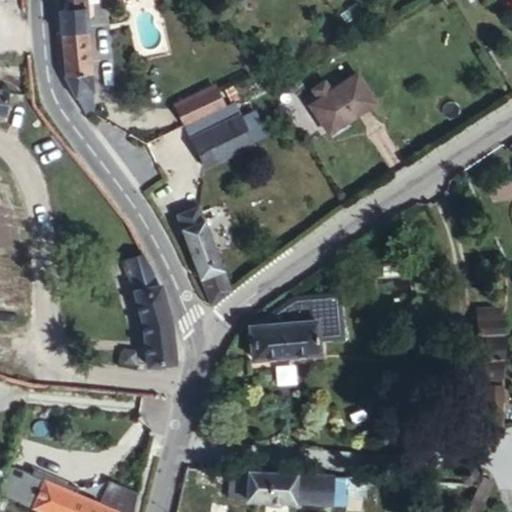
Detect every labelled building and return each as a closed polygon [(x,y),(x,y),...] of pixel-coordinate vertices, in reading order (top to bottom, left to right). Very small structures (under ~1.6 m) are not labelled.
[(91,120),(111,118),(107,0),(70,0),(74,91),(91,120)] [(314,96),(306,103),(324,128),(365,95),(348,70),(323,89),(316,80),(307,87),(314,96)] [(205,95),(169,119),(181,137),(217,114),(205,95)] [(234,121),(190,150),(206,175),(250,146),(234,121)] [(214,306),(235,288),(195,214),(170,228),(214,306)] [(154,363),(177,343),(151,283),(137,253),(108,267),(154,363)] [(287,306),(286,298),(266,316),(268,324),(280,321),(290,319),(289,313),(287,306)] [(311,301),(287,306),(289,313),(312,309),(311,301)] [(334,304),(312,309),(318,347),(341,340),(334,304)] [(494,384),(511,382),(511,380),(509,308),(481,309),(486,385),(494,384)] [(259,335),(258,323),(247,332),(257,377),(321,364),(318,347),(312,309),(289,313),(290,319),(280,321),(284,330),(270,333),(259,335)] [(268,324),(266,316),(258,323),(259,335),(270,333),(268,324)] [(280,321),(268,324),(270,333),(284,330),(280,321)] [(511,431),(511,382),(494,384),(496,423),(504,432),(511,431)] [(493,480),(494,476),(493,473),(491,470),(488,468),(484,467),(481,467),(478,469),(475,472),(474,475),(474,478),(476,482),(478,484),(482,486),(485,486),(489,485),(491,483),(493,480)] [(263,484),(264,472),(246,471),(246,483),(263,484)] [(16,472),(6,497),(45,511),(55,485),(16,472)] [(342,505),(343,475),(264,472),(263,484),(246,483),(245,501),(342,505)] [(55,485),(45,511),(46,511),(135,511),(137,506),(129,500),(124,510),(55,485)]
